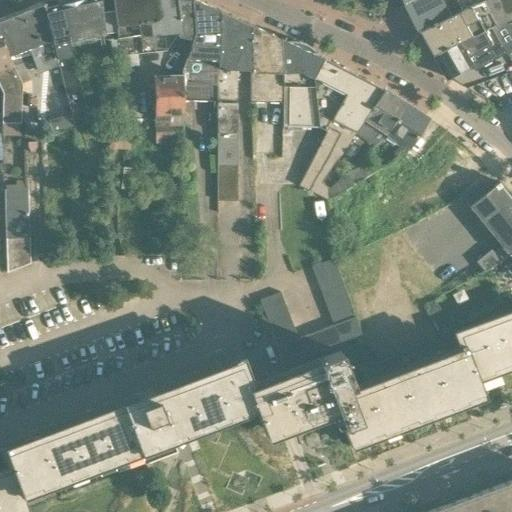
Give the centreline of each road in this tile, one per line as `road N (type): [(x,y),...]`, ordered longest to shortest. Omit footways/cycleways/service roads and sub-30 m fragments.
road 1 (residential): [(511,154),(442,93),(253,0)]
road 2 (tertiary): [(315,511),(511,438)]
